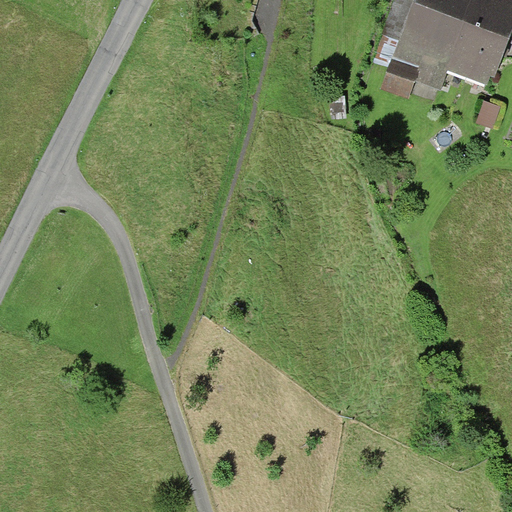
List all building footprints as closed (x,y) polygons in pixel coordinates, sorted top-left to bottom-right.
[(384,34),(400,40),(414,0),(394,0),(382,33),(384,34)] [(414,0),(400,40),(391,63),(382,88),(408,98),(415,80),(440,90),(448,70),(473,0),(414,0)] [(511,0),(473,0),(448,70),(488,85),(491,76),(495,78),(511,30),(511,0)] [(400,40),(384,34),(375,57),(391,63),(400,40)] [(330,96),(331,119),(346,118),(345,95),(330,96)] [(500,106),(484,101),(476,123),(492,129),(500,106)]
